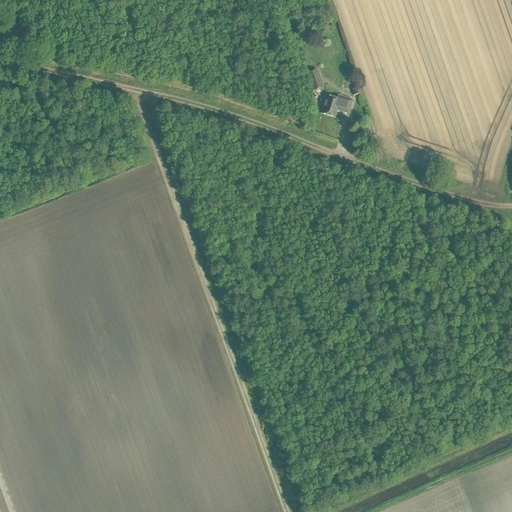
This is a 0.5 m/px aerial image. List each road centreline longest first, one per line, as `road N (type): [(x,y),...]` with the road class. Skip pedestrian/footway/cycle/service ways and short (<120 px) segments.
road 1 (unclassified): [(511,206),(457,196),(174,99),(0,60)]
road 2 (unknown): [(124,87),(292,511)]
